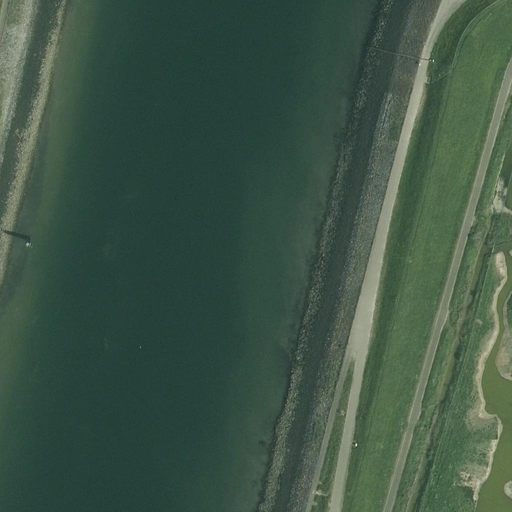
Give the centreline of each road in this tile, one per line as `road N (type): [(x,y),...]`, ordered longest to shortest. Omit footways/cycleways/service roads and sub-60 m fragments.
road 1 (unclassified): [(334,511),(379,250),(427,60)]
road 2 (unclassified): [(389,511),(511,72)]
